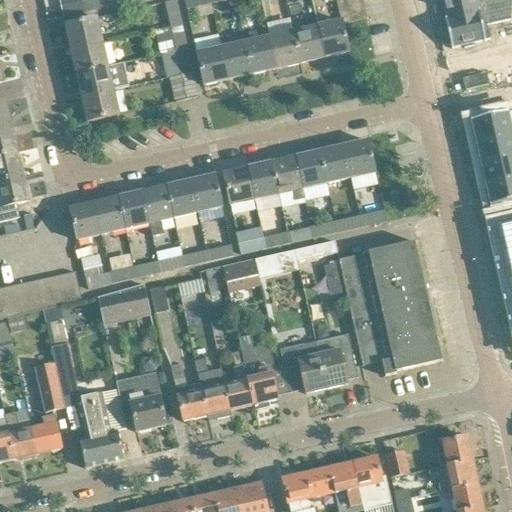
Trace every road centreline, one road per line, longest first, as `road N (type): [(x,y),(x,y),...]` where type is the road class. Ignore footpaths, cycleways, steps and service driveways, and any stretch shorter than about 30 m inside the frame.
road 1 (residential): [(425,101),(96,179),(77,177),(65,165),(30,0)]
road 2 (residential): [(0,503),(497,397)]
road 3 (residential): [(497,397),(425,101)]
